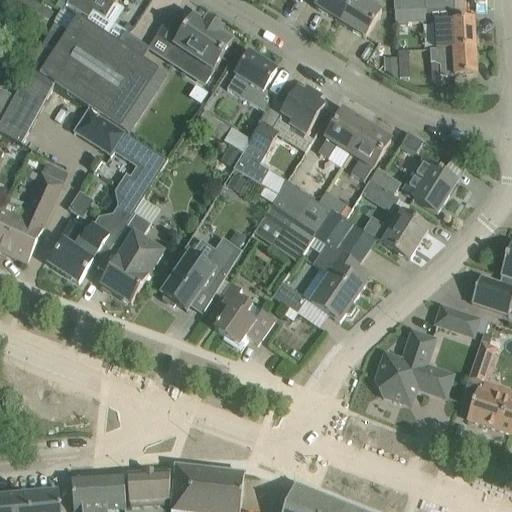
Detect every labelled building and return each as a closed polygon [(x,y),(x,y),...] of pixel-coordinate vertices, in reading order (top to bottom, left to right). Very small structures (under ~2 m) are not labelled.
[(43,35),(54,15),(26,0),(14,0),(6,15),(43,35)] [(116,7),(119,0),(71,0),(67,7),(88,21),(93,13),(106,22),(116,7)] [(340,25),(355,0),(320,0),(315,9),(340,25)] [(358,0),(355,0),(340,25),(365,41),(382,14),(358,0)] [(425,13),(424,0),(394,2),(394,14),(425,13)] [(424,0),(425,13),(453,11),(452,0),(424,0)] [(425,13),(394,14),(395,27),(439,25),(440,52),(476,50),(474,22),(454,23),(453,11),(425,13)] [(128,136),(158,92),(152,89),(161,75),(142,63),(149,53),(124,37),(118,47),(79,21),(69,36),(53,27),(0,121),(0,136),(22,148),(55,88),(90,111),(74,136),(112,160),(115,156),(128,136)] [(191,71),(192,69),(195,71),(197,68),(211,77),(232,46),(220,38),(223,34),(208,24),(205,28),(194,21),(170,57),(191,71)] [(440,52),(429,53),(429,66),(430,80),(439,80),(455,79),(477,78),(476,50),(440,52)] [(408,54),(396,55),(396,63),(409,63),(408,54)] [(250,56),(227,92),(254,108),(262,95),(263,96),(265,92),(277,73),(250,56)] [(267,117),(258,131),(276,143),(280,146),(291,129),(306,139),(314,126),(319,119),(325,110),(319,106),(322,101),(319,99),(307,91),(304,96),(298,92),(278,123),(267,117)] [(196,128),(224,145),(233,130),(205,112),(196,128)] [(337,150),(353,160),(371,131),(344,114),(326,142),(327,143),(318,157),(329,163),(337,150)] [(242,160),(235,171),(261,187),(269,174),(260,168),(276,143),(258,131),(249,146),(251,146),(242,160)] [(371,131),(353,160),(359,164),(351,177),(364,185),(372,172),(373,172),(391,144),(371,131)] [(109,255),(141,201),(167,163),(128,136),(115,156),(137,170),(130,181),(126,178),(114,196),(117,209),(112,217),(98,220),(89,235),(72,224),(60,243),(64,246),(50,267),(79,286),(92,267),(99,271),(109,255)] [(427,159),(431,144),(410,139),(406,154),(427,159)] [(420,163),(402,191),(417,200),(416,203),(438,217),(457,186),(442,177),(443,175),(441,173),(439,175),(420,163)] [(2,213),(0,217),(0,254),(27,267),(69,176),(48,166),(43,179),(23,222),(14,218),(17,210),(6,205),(2,213)] [(401,187),(377,172),(370,183),(374,187),(393,199),(401,187)] [(374,187),(370,183),(362,195),(386,210),(393,199),(374,187)] [(338,219),(286,184),(262,226),(284,241),(288,235),(308,250),(312,245),(323,253),(325,249),(326,250),(358,269),(372,249),(374,251),(377,246),(343,223),(338,219)] [(346,207),(338,219),(343,223),(351,211),(346,207)] [(101,288),(131,307),(165,255),(142,240),(151,226),(134,216),(116,245),(117,246),(118,244),(126,249),(101,288)] [(365,235),(386,248),(409,262),(410,261),(411,262),(415,255),(414,254),(428,232),(404,217),(393,235),(373,222),(365,235)] [(287,236),(275,254),(293,267),(306,249),(287,236)] [(235,240),(231,246),(240,252),(246,243),(241,240),(235,240)] [(213,300),(202,317),(203,318),(243,255),(223,242),(205,268),(191,258),(163,298),(166,299),(163,303),(174,310),(176,307),(181,310),(186,304),(191,308),(202,293),(213,300)] [(480,279),(472,306),(509,318),(511,308),(511,245),(511,246),(500,279),(503,279),(501,286),(480,279)] [(369,277),(358,269),(326,250),(315,266),(319,268),(317,271),(332,281),(313,308),(340,326),(365,289),(362,287),(369,277)] [(282,286),(273,300),(298,316),(307,303),(282,286)] [(231,289),(226,295),(210,319),(219,325),(217,328),(218,329),(215,333),(239,350),(246,340),(258,348),(275,324),(262,315),(256,325),(247,319),(253,309),(238,299),(241,295),(231,289)] [(436,328),(455,335),(460,336),(462,330),(475,334),(480,322),(442,309),(436,328)] [(427,370),(436,343),(413,335),(403,364),(397,362),(381,369),(376,385),(384,401),(400,406),(415,399),(417,393),(431,397),(438,374),(427,370)] [(497,352),(480,347),(470,377),(487,383),(497,352)] [(467,423),(511,437),(511,433),(511,395),(480,385),(467,423)] [(172,511),(240,511),(244,478),(176,470),(172,511)] [(170,475),(128,477),(129,505),(172,503),(170,475)] [(119,511),(126,511),(124,478),(106,479),(98,480),(99,511),(119,511)] [(99,511),(98,480),(72,482),(73,511),(99,511)] [(294,490),(285,511),(350,511),(296,490),(294,490)] [(60,511),(59,493),(0,498),(0,511),(60,511)]
